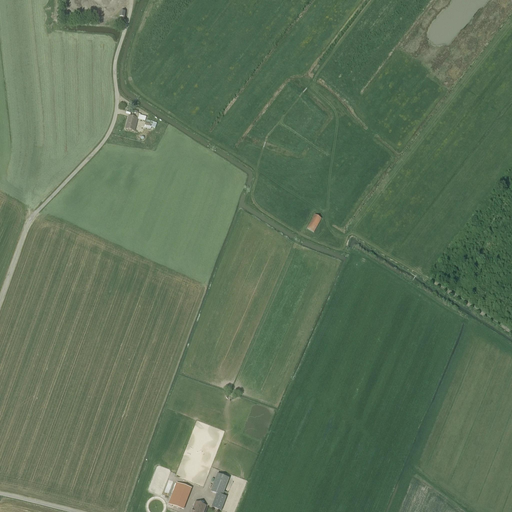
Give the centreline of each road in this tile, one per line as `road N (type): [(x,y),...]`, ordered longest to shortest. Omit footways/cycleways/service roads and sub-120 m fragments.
road 1 (unclassified): [(0,301),(29,220),(109,132),(124,31)]
road 2 (track): [(257,167),(128,81),(151,0)]
road 3 (track): [(417,273),(360,236),(340,236),(257,167)]
road 4 (track): [(326,219),(337,118),(312,80)]
